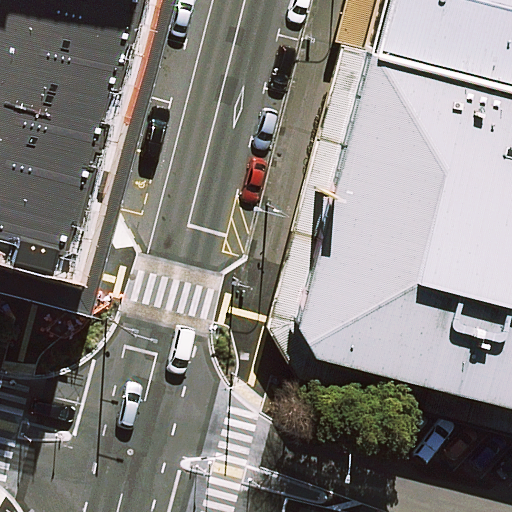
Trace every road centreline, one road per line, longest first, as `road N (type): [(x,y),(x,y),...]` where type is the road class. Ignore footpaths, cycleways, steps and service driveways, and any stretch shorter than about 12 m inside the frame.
road 1 (secondary): [(248,0),(132,456)]
road 2 (unclassified): [(132,456),(341,511)]
road 3 (unclassified): [(0,422),(132,456)]
